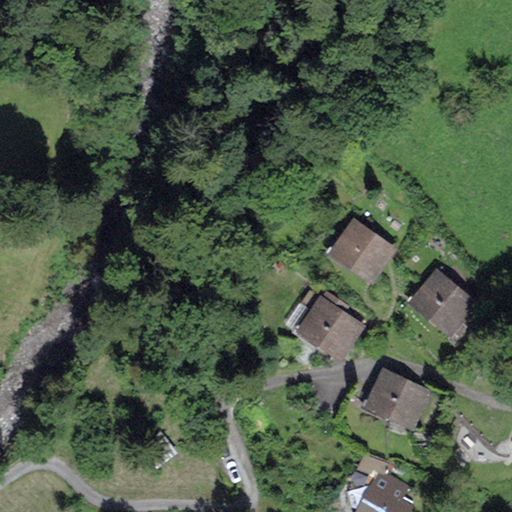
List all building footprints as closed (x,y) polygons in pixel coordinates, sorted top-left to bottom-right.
[(354,224),(334,252),(371,278),(391,250),(354,224)] [(437,274),(415,301),(450,330),(451,329),(457,334),(467,322),(461,317),(472,303),(437,274)] [(313,285),(288,320),(295,326),(320,291),(313,285)] [(321,301),(302,330),(340,355),(359,326),(321,301)] [(385,373),(370,404),(411,424),(426,393),(406,383),(410,377),(402,374),(399,380),(385,373)] [(399,501),(407,488),(380,473),(386,462),(365,455),(359,465),(370,472),(365,482),(372,486),(357,511),(407,511),(410,507),(399,501)]
